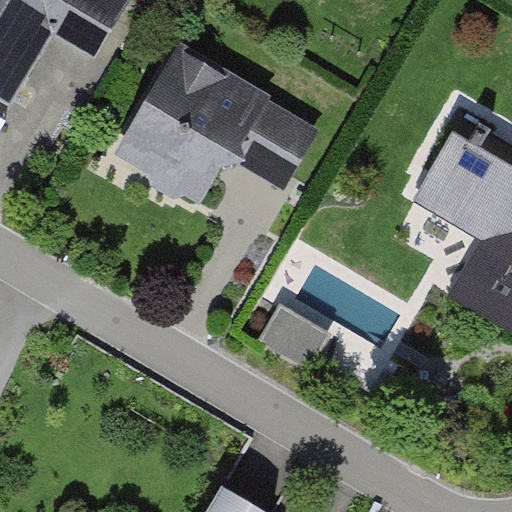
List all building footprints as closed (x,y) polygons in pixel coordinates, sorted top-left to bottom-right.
[(75,0),(0,0),(0,94),(18,105),(75,0)] [(276,99),(183,48),(118,166),(211,217),(276,99)] [(0,138),(11,115),(0,109),(0,138)] [(511,177),(455,144),(419,205),(487,245),(454,301),(511,335),(511,177)] [(267,511),(239,495),(229,511),(267,511)]
